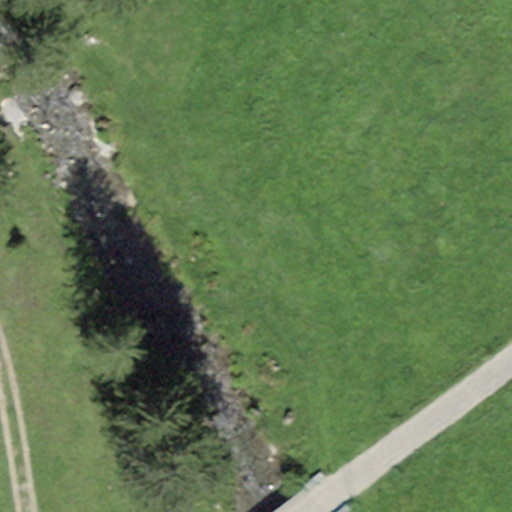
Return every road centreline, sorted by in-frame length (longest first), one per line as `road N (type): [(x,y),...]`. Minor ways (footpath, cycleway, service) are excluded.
road 1 (track): [(308,511),(511,358)]
road 2 (track): [(28,511),(0,342)]
